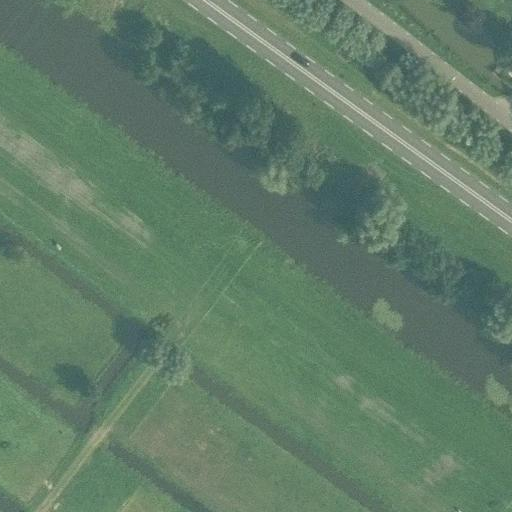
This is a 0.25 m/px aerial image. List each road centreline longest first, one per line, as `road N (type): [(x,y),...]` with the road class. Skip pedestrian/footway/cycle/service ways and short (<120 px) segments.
road 1 (primary): [(511,222),(202,0)]
road 2 (unclassified): [(511,124),(344,0)]
